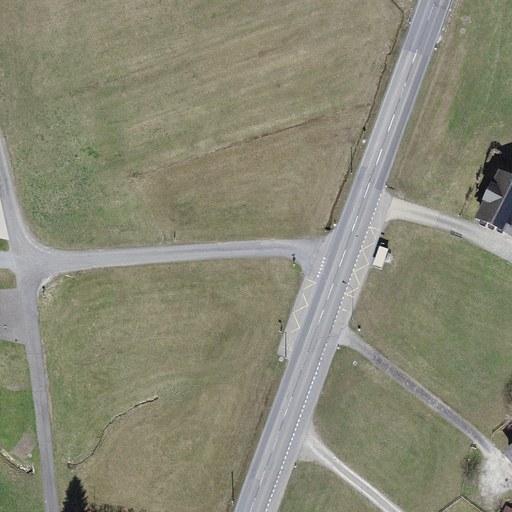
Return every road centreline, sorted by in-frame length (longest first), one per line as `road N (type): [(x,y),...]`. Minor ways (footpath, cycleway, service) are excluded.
road 1 (unclassified): [(0,160),(24,262),(285,248),(341,258)]
road 2 (secondary): [(341,258),(435,0)]
road 3 (secondary): [(251,511),(341,258)]
road 4 (unknown): [(365,194),(511,255)]
